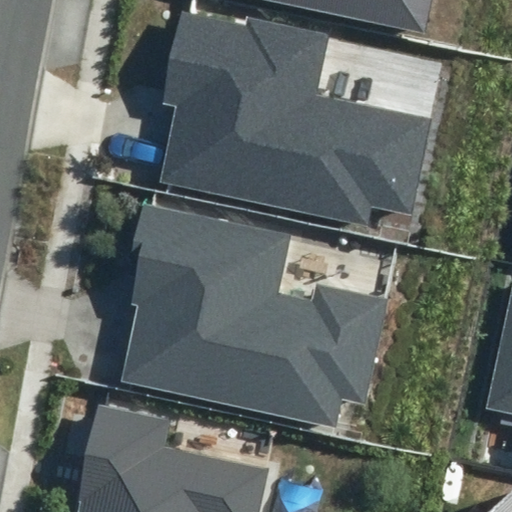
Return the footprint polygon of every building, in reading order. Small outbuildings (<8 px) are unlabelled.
[(254,0),(424,35),(431,0),(254,0)] [(163,180),(368,222),(371,207),(412,215),(432,118),(316,94),(329,33),(248,16),(247,24),(181,11),(162,102),(178,106),(163,180)] [(274,295),(286,236),(144,205),(131,262),(138,264),(129,306),(136,308),(120,379),(335,426),(341,397),(363,402),(386,301),(317,286),(313,303),(274,295)] [(511,282),(485,406),(511,412),(511,282)] [(260,511),(270,469),(165,446),(170,421),(99,406),(76,511),(260,511)] [(511,511),(511,488),(488,511),(468,511),(511,511)]
